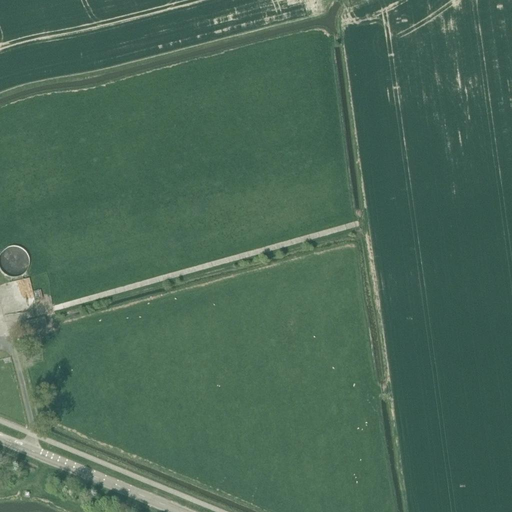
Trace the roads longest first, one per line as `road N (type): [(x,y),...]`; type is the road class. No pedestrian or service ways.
road 1 (track): [(357,224),(0,324)]
road 2 (secondary): [(179,511),(0,439)]
